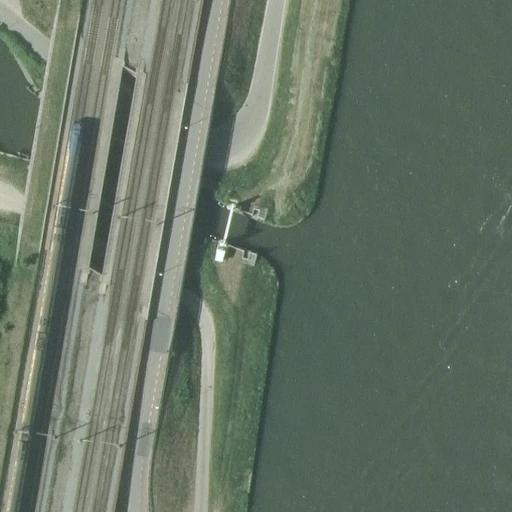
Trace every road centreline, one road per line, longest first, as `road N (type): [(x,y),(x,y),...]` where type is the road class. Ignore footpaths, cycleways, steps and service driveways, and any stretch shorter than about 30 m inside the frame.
road 1 (tertiary): [(137,511),(215,0)]
road 2 (unclassified): [(277,0),(256,117),(242,142),(219,152),(168,138),(0,12)]
